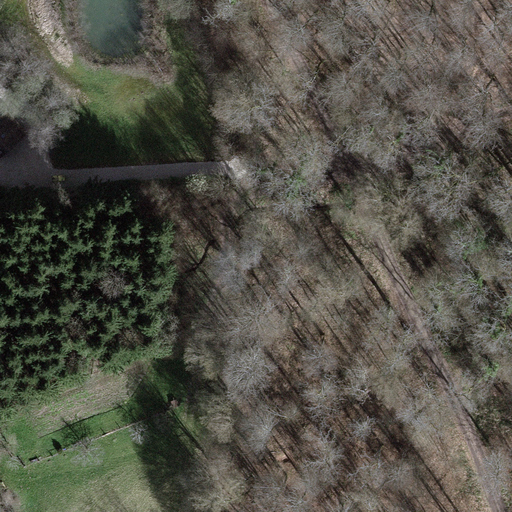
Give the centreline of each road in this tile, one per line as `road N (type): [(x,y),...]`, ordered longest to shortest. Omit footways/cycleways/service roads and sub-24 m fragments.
road 1 (track): [(497,511),(350,159),(271,0)]
road 2 (track): [(511,116),(350,159),(55,181)]
road 3 (track): [(242,167),(239,243),(206,316)]
